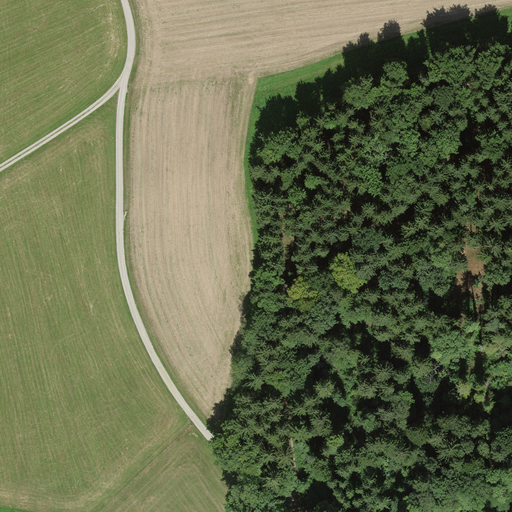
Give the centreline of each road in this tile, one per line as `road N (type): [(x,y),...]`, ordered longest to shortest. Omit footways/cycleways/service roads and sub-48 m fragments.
road 1 (track): [(123,0),(132,42),(119,125),(120,254),(132,309),(154,361),(204,437),(285,511)]
road 2 (track): [(511,153),(404,252),(296,371),(288,401),(293,511)]
road 3 (track): [(127,74),(85,115),(0,169)]
